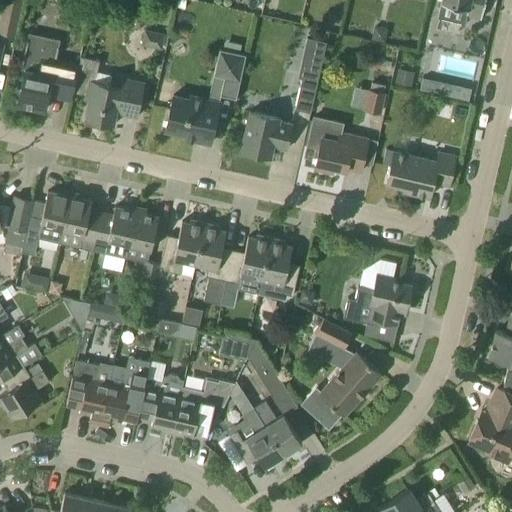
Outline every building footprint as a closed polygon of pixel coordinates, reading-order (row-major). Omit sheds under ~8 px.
[(0,30),(15,34),(22,2),(22,0),(3,0),(0,17),(0,30)] [(479,18),(481,18),(484,0),(440,0),(437,17),(465,23),(467,15),(479,18)] [(141,45),(162,48),(164,33),(144,29),(141,45)] [(17,103),(44,109),(49,89),(72,95),(72,91),(78,64),(55,59),(60,38),(28,31),(20,67),(24,68),(17,103)] [(219,48),(213,74),(224,77),(220,95),(235,98),(245,54),(239,53),(222,49),(219,48)] [(86,94),(85,100),(89,101),(85,119),(112,125),(116,108),(120,109),(120,112),(137,116),(144,82),(112,75),(110,82),(94,79),(98,59),(80,55),(78,64),(72,91),(86,94)] [(400,66),(395,81),(411,86),(415,71),(400,66)] [(310,112),(317,79),(302,76),(294,108),(310,112)] [(420,90),(471,96),(473,83),(422,78),(420,90)] [(381,113),(385,92),(383,91),(384,87),(372,84),(371,88),(367,87),(362,109),(381,113)] [(210,143),(219,101),(191,95),(190,98),(173,94),(165,129),(186,134),(185,137),(210,143)] [(279,148),(285,149),(291,123),(279,120),(280,118),(249,111),(240,150),(271,157),(274,142),(280,144),(279,148)] [(338,130),(336,138),(321,135),(314,167),(332,171),(333,167),(346,169),(347,160),(362,162),(367,137),(338,130)] [(403,190),(411,192),(429,196),(432,181),(448,185),(455,155),(438,151),(436,160),(393,149),(386,183),(404,187),(403,190)] [(33,199),(22,245),(34,248),(37,237),(58,242),(69,195),(47,190),(45,202),(33,199)] [(21,252),(22,245),(33,199),(15,195),(3,248),(21,252)] [(91,200),(69,195),(58,242),(92,249),(101,212),(89,209),(91,200)] [(92,249),(126,257),(136,210),(115,206),(112,215),(101,212),(92,249)] [(158,215),(136,210),(126,257),(144,261),(138,290),(153,293),(156,276),(157,276),(160,262),(147,259),(150,248),(151,248),(158,215)] [(166,234),(160,262),(157,276),(169,279),(170,271),(192,276),(195,264),(204,222),(190,219),(189,222),(182,221),(178,237),(166,234)] [(204,222),(195,264),(207,266),(205,275),(208,276),(203,299),(220,303),(225,280),(226,280),(233,249),(222,247),(225,231),(218,229),(219,225),(204,222)] [(258,292),(261,279),(271,237),(256,234),(255,237),(248,236),(244,252),(233,249),(226,280),(237,282),(236,287),(258,292)] [(271,237),(261,279),(273,281),(271,290),(292,295),(299,265),(288,262),(292,245),(284,244),(285,240),(271,237)] [(49,277),(24,271),(21,285),(46,290),(49,277)] [(377,273),(373,289),(358,285),(355,298),(347,297),(343,317),(374,324),(375,318),(396,323),(399,310),(405,311),(411,284),(393,280),(394,277),(377,273)] [(76,296),(72,311),(121,322),(124,307),(76,296)] [(489,356),(510,361),(509,366),(507,366),(503,385),(511,389),(511,303),(511,304),(511,305),(509,317),(509,318),(511,319),(511,320),(509,333),(495,330),(489,356)] [(185,305),(184,317),(200,319),(201,307),(185,305)] [(147,329),(157,331),(160,317),(151,315),(147,329)] [(343,346),(351,331),(322,316),(315,332),(343,346)] [(179,322),(160,317),(157,331),(169,334),(178,328),(179,322)] [(34,341),(27,346),(21,336),(24,333),(17,323),(0,334),(0,379),(1,379),(23,365),(42,354),(34,341)] [(232,352),(248,356),(255,339),(235,335),(232,352)] [(328,426),(340,412),(344,415),(381,372),(356,350),(319,391),(315,388),(302,403),(315,414),(314,415),(321,422),(322,420),(328,426)] [(98,423),(108,381),(112,364),(99,361),(98,364),(76,359),(65,405),(80,408),(79,411),(91,413),(89,421),(98,423)] [(283,413),(279,415),(276,417),(265,399),(253,406),(283,454),(301,442),(284,414),(297,406),(268,359),(254,367),(283,413)] [(150,360),(148,376),(162,377),(163,362),(150,360)] [(1,379),(8,390),(0,395),(0,399),(12,418),(41,400),(34,389),(49,380),(37,362),(28,368),(32,375),(30,376),(23,365),(1,379)] [(108,381),(98,423),(108,425),(110,418),(121,420),(122,418),(136,421),(138,416),(137,416),(146,377),(147,375),(124,369),(120,384),(108,381)] [(137,416),(138,416),(152,419),(151,425),(161,427),(161,430),(171,432),(182,385),(183,379),(179,378),(177,374),(170,373),(166,375),(163,375),(161,381),(146,377),(137,416)] [(210,419),(214,401),(224,403),(234,382),(204,375),(201,390),(182,385),(171,432),(182,435),(182,432),(193,434),(194,431),(208,434),(215,421),(210,419)] [(481,411),(477,420),(468,440),(486,447),(484,451),(507,461),(511,449),(511,393),(497,387),(486,413),(481,411)] [(245,437),(257,456),(264,466),(283,454),(253,406),(252,407),(256,413),(249,417),(257,429),(245,437)] [(427,491),(428,492),(416,500),(409,488),(380,506),(383,511),(411,511),(453,486),(453,485),(438,494),(434,487),(427,491)] [(453,486),(411,511),(440,511),(437,507),(457,493),(453,486)] [(83,511),(87,497),(64,491),(59,511),(51,509),(50,511),(83,511)] [(107,511),(110,502),(87,497),(83,511),(107,511)] [(131,511),(133,508),(110,502),(107,511),(131,511)]
